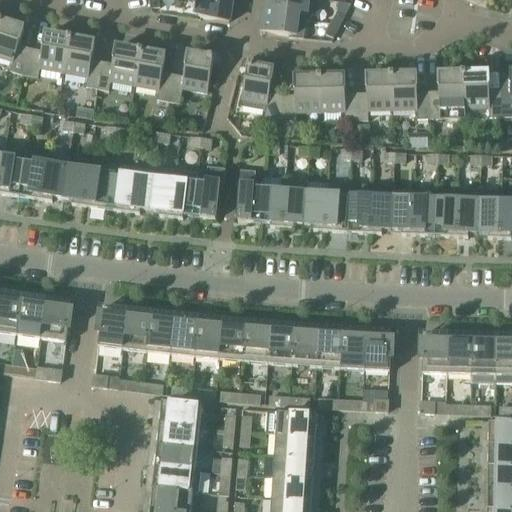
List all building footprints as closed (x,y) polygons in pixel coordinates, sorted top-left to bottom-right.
[(158,0),(149,0),(151,11),(160,10),(158,0)] [(196,0),(194,17),(201,21),(229,25),(230,22),(232,3),(226,0),(196,0)] [(272,0),(271,12),(299,16),(298,22),(306,23),(315,21),(317,1),(310,0),(272,0)] [(271,12),(263,13),(261,32),(261,35),(288,39),(289,41),(303,42),(306,23),(298,22),(299,16),(271,12)] [(337,14),(331,26),(339,30),(345,18),(337,14)] [(9,74),(23,79),(30,51),(28,55),(17,51),(24,31),(10,26),(10,25),(1,22),(0,23),(0,60),(12,65),(9,74)] [(339,30),(331,26),(325,37),(333,41),(339,30)] [(39,72),(63,76),(70,40),(60,38),(60,39),(46,36),(42,57),(30,55),(31,51),(30,51),(23,79),(38,81),(39,72)] [(86,90),(97,92),(102,65),(91,63),(94,45),(80,43),(80,41),(70,40),(63,76),(87,81),(86,90)] [(110,85),(134,89),(141,53),(131,51),(131,52),(116,49),(113,71),(102,69),(103,65),(102,65),(97,92),(109,94),(110,85)] [(156,103),(168,105),(173,78),(172,77),(172,81),(161,79),(165,58),(151,56),(151,54),(141,53),(134,89),(158,94),(156,103)] [(173,78),(168,105),(179,107),(182,92),(207,96),(214,60),(203,58),(203,59),(188,56),(183,83),(173,82),(174,78),(173,78)] [(263,123),(280,126),(282,98),(280,98),(279,99),(281,99),(281,102),(268,100),(273,72),(259,70),(259,69),(248,67),(241,109),(265,114),(263,123)] [(473,74),(463,75),(464,112),(488,111),(489,122),(496,122),(496,121),(501,121),(500,92),(499,92),(499,96),(489,97),(488,75),(473,76),(473,74)] [(511,79),(499,79),(499,92),(500,92),(501,121),(511,120),(511,74),(511,75),(511,79)] [(428,94),(428,122),(464,121),(464,112),(463,75),(453,75),(453,76),(439,77),(439,98),(429,98),(428,94)] [(401,76),(391,77),(392,114),(417,113),(417,123),(428,122),(428,94),(427,94),(427,98),(417,99),(416,77),(401,77),(401,76)] [(356,96),(356,124),(368,124),(368,114),(392,114),(391,77),(381,77),(381,78),(367,78),(367,100),(357,100),(356,96)] [(282,98),(280,126),(296,126),(296,116),(320,115),(319,78),(309,79),(309,80),(295,80),(295,102),(283,102),(283,98),(282,98)] [(329,78),(319,78),(320,115),(345,115),(345,124),(356,124),(356,96),(355,96),(355,100),(345,100),(344,79),(329,79),(329,78)] [(77,112),(76,120),(92,122),(93,114),(77,112)] [(20,127),(30,129),(32,119),(22,117),(20,127)] [(32,119),(30,129),(40,130),(42,121),(32,119)] [(63,134),(73,136),(74,126),(64,124),(63,134)] [(74,126),(73,136),(83,137),(84,127),(74,126)] [(105,139),(115,141),(117,131),(106,130),(105,139)] [(117,131),(115,141),(126,142),(127,132),(117,131)] [(148,145),(158,146),(159,136),(149,135),(148,145)] [(159,136),(158,146),(168,147),(169,137),(159,136)] [(429,136),(419,136),(419,149),(429,148),(429,136)] [(190,150),(200,151),(201,141),(191,140),(190,150)] [(201,141),(200,151),(210,152),(211,142),(201,141)] [(256,156),(267,157),(267,147),(257,146),(256,156)] [(267,147),(267,157),(277,158),(278,148),(267,147)] [(298,159),(309,160),(309,150),(299,149),(298,159)] [(309,150),(309,160),(319,161),(320,151),(309,150)] [(0,183),(0,196),(19,200),(26,154),(5,151),(0,183)] [(341,162),(351,163),(352,153),(342,152),(341,162)] [(352,153),(351,163),(362,164),(362,154),(352,153)] [(19,200),(41,203),(48,158),(26,154),(19,200)] [(384,166),(394,166),(395,156),(384,156),(384,166)] [(395,156),(394,166),(405,166),(405,156),(395,156)] [(427,167),(438,167),(438,157),(428,157),(427,167)] [(438,157),(438,167),(448,168),(448,158),(438,157)] [(53,201),(63,203),(68,169),(69,161),(48,158),(41,203),(52,205),(53,201)] [(470,168),(481,169),(481,159),(471,158),(470,168)] [(481,159),(481,169),(491,169),(491,159),(481,159)] [(106,213),(128,216),(133,170),(112,168),(111,176),(106,213)] [(72,208),(83,210),(89,172),(68,169),(63,203),(72,204),(72,208)] [(140,214),(150,215),(154,181),(155,173),(133,170),(128,216),(140,217),(140,214)] [(197,186),(193,220),(215,222),(220,186),(223,186),(224,173),(209,171),(208,175),(197,174),(196,186),(197,186)] [(83,210),(106,213),(111,176),(89,172),(83,210)] [(238,225),(260,226),(263,192),(264,192),(265,180),(254,180),(254,176),(238,174),(237,188),(241,188),(238,225)] [(263,192),(260,226),(270,227),(270,230),(282,231),(284,193),(285,182),(265,180),(264,192),(263,192)] [(159,219),(171,221),(175,183),(154,181),(150,215),(160,216),(159,219)] [(183,219),(193,220),(197,186),(196,186),(175,183),(171,221),(183,222),(183,219)] [(313,234),(325,234),(328,187),(307,185),(306,195),(304,229),(313,230),(313,234)] [(325,234),(347,236),(350,188),(328,187),(325,234)] [(347,236),(370,237),(372,191),(372,189),(350,188),(347,236)] [(382,234),(392,234),(393,200),(393,192),(372,191),(370,237),(382,237),(382,234)] [(294,229),(304,229),(306,195),(284,193),(282,231),(293,232),(294,229)] [(468,237),(478,237),(480,195),(458,194),(458,202),(456,240),(468,241),(468,237)] [(488,241),(499,242),(501,195),(480,195),(478,237),(488,238),(488,241)] [(511,195),(501,195),(499,242),(511,242),(511,239),(511,238),(511,195)] [(401,238),(413,239),(414,201),(393,200),(392,234),(401,235),(401,238)] [(413,239),(435,239),(436,201),(414,201),(413,239)] [(435,239),(456,240),(458,202),(436,201),(435,239)] [(0,335),(17,338),(23,299),(0,295),(0,335)] [(17,338),(41,341),(46,302),(23,299),(17,338)] [(46,302),(41,341),(66,345),(67,331),(69,332),(72,311),(70,310),(71,306),(46,302)] [(98,349),(123,352),(127,313),(103,310),(102,315),(100,315),(98,335),(100,336),(98,349)] [(123,352),(147,355),(151,316),(127,313),(123,352)] [(153,356),(171,358),(175,318),(151,316),(147,355),(153,356)] [(171,358),(195,360),(199,321),(175,318),(171,358)] [(195,360),(219,363),(223,323),(199,321),(195,360)] [(219,363),(243,365),(247,325),(223,323),(219,363)] [(243,365),(267,367),(271,327),(247,325),(243,365)] [(267,367),(292,369),(295,329),(271,327),(267,367)] [(292,369),(316,370),(319,331),(295,329),(292,369)] [(316,370),(340,372),(342,332),(319,331),(316,370)] [(340,372),(364,373),(366,333),(342,332),(340,372)] [(366,333),(364,373),(389,375),(390,361),(392,361),(393,340),(391,340),(391,335),(366,333)] [(422,376),(447,377),(448,337),(423,336),(423,341),(421,341),(421,362),(422,362),(422,376)] [(447,377),(471,378),(472,338),(448,337),(447,377)] [(471,386),(495,386),(496,338),(472,338),(471,378),(471,386)] [(511,338),(496,338),(495,386),(511,386),(511,338)] [(0,376),(11,378),(12,369),(0,367),(0,376)] [(11,378),(35,382),(37,372),(12,369),(11,378)] [(37,372),(35,382),(60,385),(61,376),(37,372)] [(93,389),(118,392),(119,383),(94,380),(93,389)] [(118,392),(142,395),(143,386),(119,383),(118,392)] [(143,386),(142,395),(158,398),(160,388),(143,386)] [(174,399),(191,401),(192,392),(175,390),(174,399)] [(192,392),(191,401),(207,403),(208,393),(192,392)] [(223,404),(240,406),(241,396),(224,395),(223,404)] [(241,396),(240,406),(256,407),(257,398),(241,396)] [(272,409),(289,410),(289,400),(273,399),(272,409)] [(289,400),(289,410),(305,411),(306,401),(289,400)] [(313,411),(338,412),(338,403),(314,402),(313,411)] [(338,412),(362,414),(363,404),(338,403),(338,412)] [(202,408),(162,404),(161,413),(155,413),(154,426),(199,430),(202,408)] [(363,404),(362,414),(387,415),(388,406),(363,404)] [(420,416),(445,417),(446,408),(421,407),(420,416)] [(445,417),(470,418),(470,409),(446,408),(445,417)] [(470,409),(470,418),(486,419),(487,409),(470,409)] [(503,419),(511,419),(511,409),(503,410),(503,419)] [(266,436),(276,437),(322,440),(323,427),(316,427),(317,418),(267,414),(266,436)] [(225,420),(224,433),(234,434),(235,421),(225,420)] [(241,421),(240,434),(251,435),(252,422),(241,421)] [(511,425),(489,425),(489,434),(484,434),(483,447),(511,447),(511,425)] [(199,430),(154,426),(154,427),(159,427),(158,435),(153,434),(152,447),(197,452),(199,430)] [(234,434),(224,433),(222,446),(233,447),(234,434)] [(251,435),(240,434),(239,448),(250,449),(251,435)] [(322,440),(276,437),(274,459),(321,462),(322,449),(315,448),(316,441),(322,441),(322,440)] [(197,452),(152,447),(152,448),(157,449),(156,456),(151,456),(149,468),(195,473),(197,452)] [(511,447),(483,447),(483,448),(488,448),(488,456),(483,456),(483,469),(511,469),(511,447)] [(321,462),(274,459),(273,480),(320,483),(320,470),(314,470),(314,462),(321,463),(321,462)] [(221,463),(220,476),(231,477),(232,464),(221,463)] [(238,464),(237,478),(247,478),(248,465),(238,464)] [(195,473),(149,468),(150,469),(155,470),(154,478),(149,477),(147,490),(192,495),(199,496),(201,474),(195,473)] [(511,469),(483,469),(488,470),(488,477),(483,477),(482,490),(511,490),(511,469)] [(231,477),(220,476),(219,489),(229,490),(231,477)] [(247,478),(237,478),(235,491),(246,492),(247,478)] [(320,483),(273,480),(271,502),(318,505),(319,492),(312,492),(313,484),(319,484),(320,483)] [(145,511),(150,511),(190,511),(192,495),(147,490),(147,491),(152,491),(152,499),(146,499),(145,511)] [(511,511),(511,490),(482,490),(482,491),(487,491),(487,499),(482,499),(482,511),(511,511)] [(318,505),(271,502),(270,511),(310,511),(311,505),(318,506),(318,505)]
